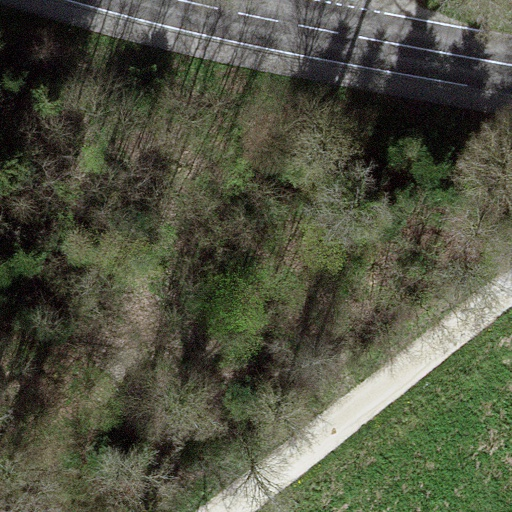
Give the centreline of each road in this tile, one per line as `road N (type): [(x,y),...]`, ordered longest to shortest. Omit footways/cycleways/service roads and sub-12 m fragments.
road 1 (secondary): [(511,70),(144,0)]
road 2 (track): [(511,286),(219,511)]
